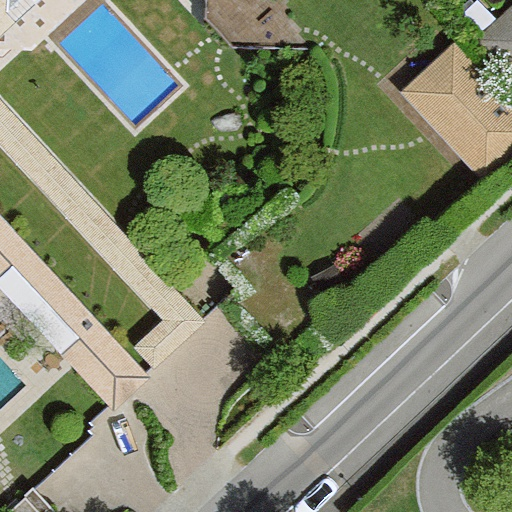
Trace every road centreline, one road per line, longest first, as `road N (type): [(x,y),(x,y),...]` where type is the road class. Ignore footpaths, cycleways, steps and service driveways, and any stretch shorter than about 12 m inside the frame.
road 1 (residential): [(249,511),(511,268)]
road 2 (unknown): [(222,511),(193,424),(194,350)]
